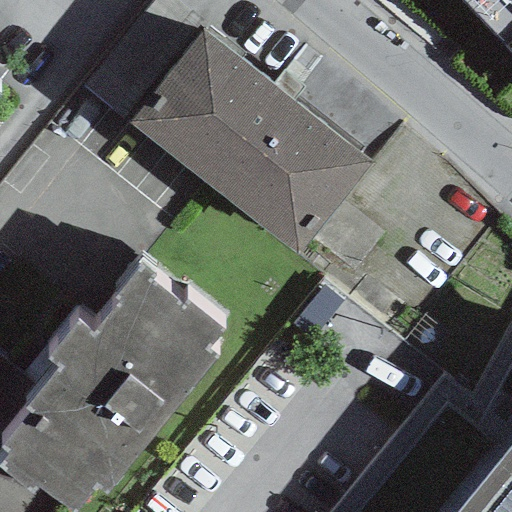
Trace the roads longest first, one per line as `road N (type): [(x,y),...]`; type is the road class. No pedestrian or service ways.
road 1 (residential): [(315,0),(511,173)]
road 2 (unknown): [(511,408),(433,511)]
